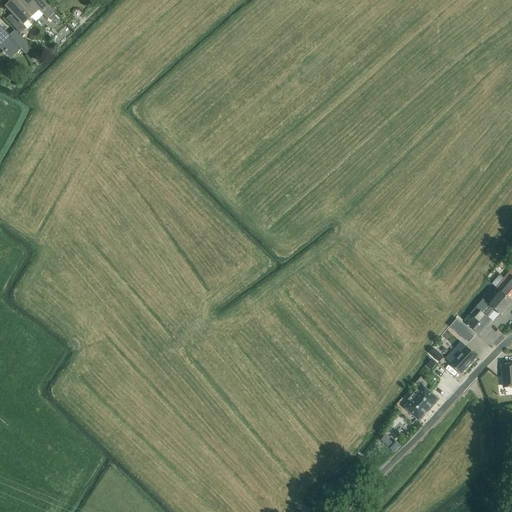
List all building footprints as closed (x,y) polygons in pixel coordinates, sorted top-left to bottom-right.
[(27,30),(35,22),(14,0),(12,0),(5,7),(12,13),(6,19),(19,33),(25,27),(27,30)] [(14,0),(35,22),(43,15),(45,17),(53,11),(48,6),(47,7),(40,0),(14,0)] [(0,27),(0,26),(0,49),(10,60),(21,50),(25,54),(31,49),(14,31),(9,36),(4,31),(0,27)] [(490,305),(483,313),(493,321),(500,314),(502,316),(511,303),(511,301),(511,299),(511,271),(502,282),(497,288),(501,292),(490,305)] [(480,310),(468,325),(480,336),(493,321),(483,313),(480,310)] [(458,337),(466,343),(474,334),(466,327),(458,337)] [(446,360),(451,365),(461,374),(477,357),(462,343),(446,360)] [(444,357),(435,349),(430,354),(439,362),(444,357)] [(432,359),(426,366),(431,369),(436,363),(432,359)] [(511,364),(503,366),(505,388),(511,387),(511,364)] [(411,413),(419,421),(438,400),(425,389),(421,393),(418,390),(408,401),(416,408),(411,413)]
